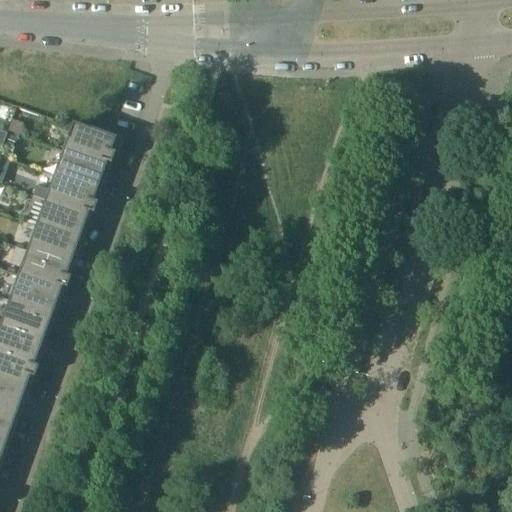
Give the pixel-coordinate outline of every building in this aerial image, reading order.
[(71,127),(62,153),(109,170),(109,168),(113,157),(118,144),(71,127)] [(62,153),(53,178),(100,195),(100,193),(104,182),(109,170),(62,153)] [(34,193),(32,199),(44,203),(91,220),(91,218),(90,217),(90,218),(85,216),(88,204),(95,205),(94,206),(95,207),(100,195),(53,178),(48,192),(35,187),(33,192),(34,193)] [(44,203),(35,228),(82,244),(86,232),(90,222),(91,220),(44,203)] [(35,228),(26,252),(73,269),(74,267),(77,256),(82,244),(35,228)] [(26,252),(17,277),(64,294),(65,292),(69,281),(73,269),(26,252)] [(17,277),(8,301),(55,318),(59,307),(63,296),(64,294),(17,277)] [(8,301),(0,324),(0,327),(4,329),(46,344),(47,342),(51,331),(51,329),(55,318),(8,301)] [(0,355),(37,369),(41,357),(45,346),(46,344),(4,329),(0,327),(0,355)] [(0,355),(0,383),(28,394),(32,382),(36,371),(37,369),(0,355)] [(0,383),(0,411),(19,418),(20,416),(24,406),(28,394),(0,383)] [(0,411),(0,439),(10,443),(15,431),(19,420),(19,418),(0,411)] [(0,439),(0,467),(1,468),(2,466),(6,455),(10,443),(0,439)]
